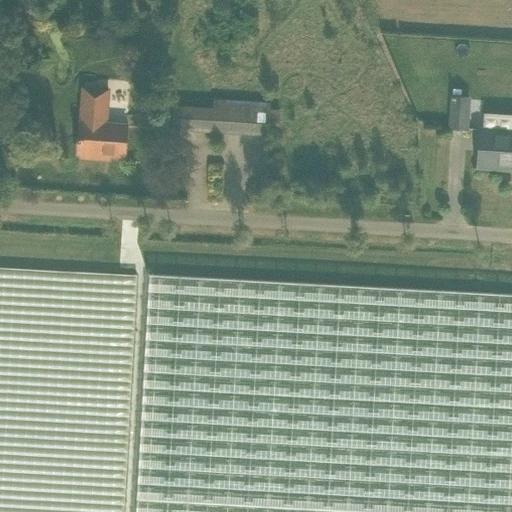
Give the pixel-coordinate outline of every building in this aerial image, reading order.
[(79,138),(77,138),(76,142),(78,142),(78,154),(81,154),(81,158),(96,159),(96,155),(124,157),(126,125),(106,124),(108,87),(82,85),(79,138)] [(469,97),(453,96),(451,127),(467,128),(469,97)] [(269,134),(271,102),(214,98),(214,108),(173,105),(172,128),(177,128),(177,130),(180,130),(180,128),(269,134)] [(511,131),(481,129),(478,162),(507,164),(506,169),(511,169),(511,131)] [(511,511),(511,293),(149,274),(136,511),(511,511)]
